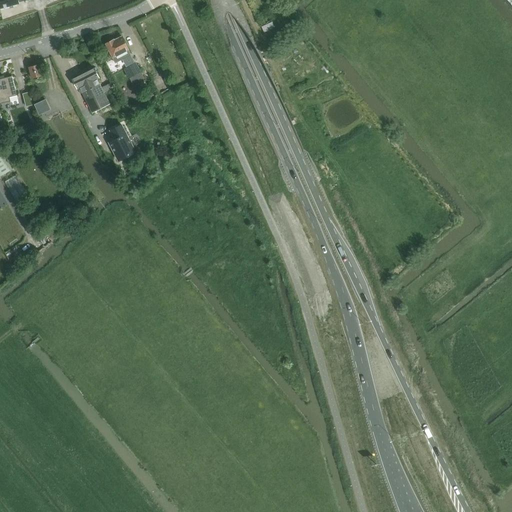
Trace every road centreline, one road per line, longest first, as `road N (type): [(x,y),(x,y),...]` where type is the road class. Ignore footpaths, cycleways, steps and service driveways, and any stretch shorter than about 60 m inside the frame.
road 1 (primary): [(466,511),(227,0)]
road 2 (primary): [(215,0),(327,255),(405,511)]
road 3 (unclassified): [(0,53),(155,0)]
